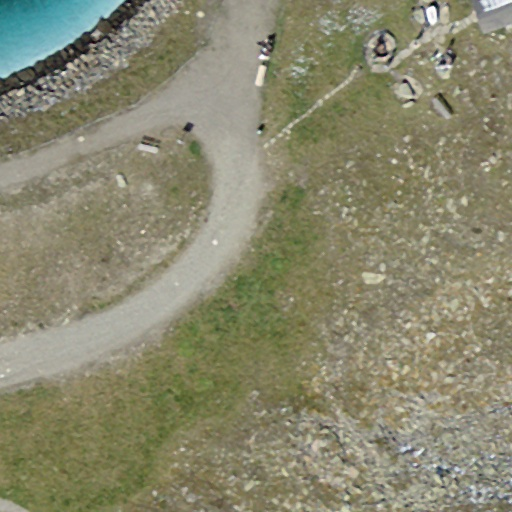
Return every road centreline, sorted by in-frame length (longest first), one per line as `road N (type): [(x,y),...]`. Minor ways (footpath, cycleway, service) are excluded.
road 1 (track): [(0,378),(221,288),(245,201),(244,111)]
road 2 (track): [(0,185),(24,184),(174,107)]
